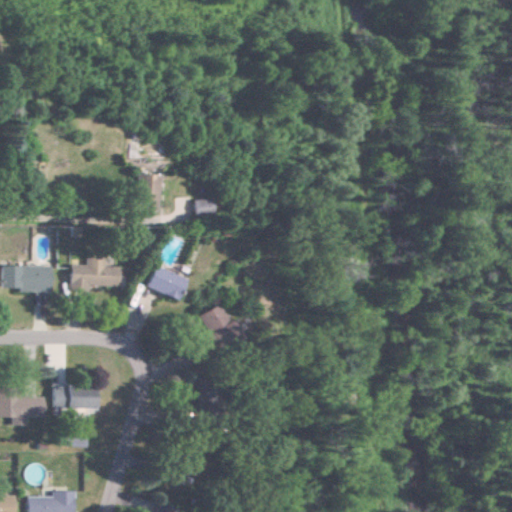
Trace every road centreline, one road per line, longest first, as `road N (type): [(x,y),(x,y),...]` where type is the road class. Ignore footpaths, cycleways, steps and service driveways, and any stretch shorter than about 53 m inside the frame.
road 1 (residential): [(135,358),(143,398),(108,511)]
road 2 (residential): [(135,358),(105,342),(0,341)]
